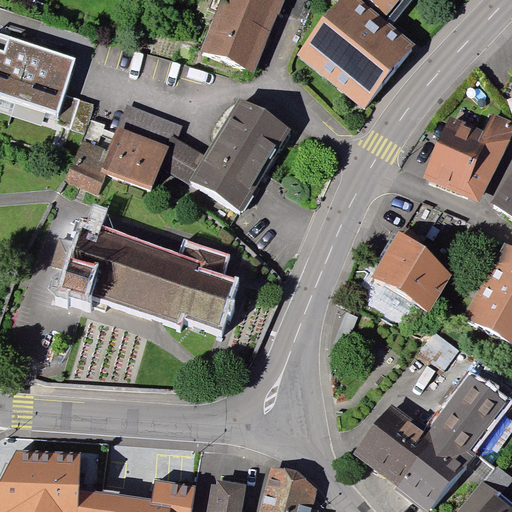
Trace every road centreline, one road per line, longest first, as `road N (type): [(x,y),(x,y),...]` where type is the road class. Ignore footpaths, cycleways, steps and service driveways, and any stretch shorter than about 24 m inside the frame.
road 1 (residential): [(506,0),(418,96),(369,171),(314,289),(271,410)]
road 2 (residential): [(271,410),(183,424),(0,410)]
road 3 (residential): [(271,410),(357,511)]
